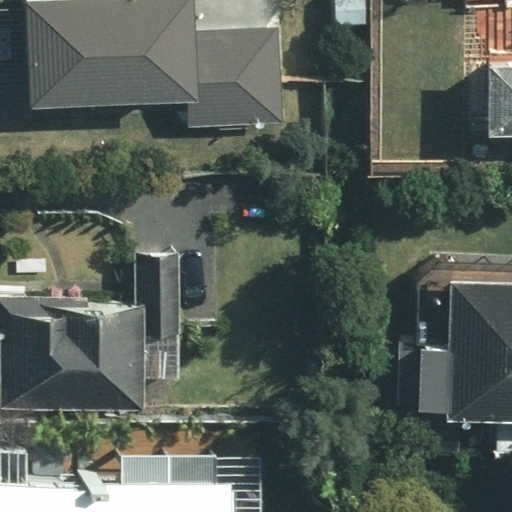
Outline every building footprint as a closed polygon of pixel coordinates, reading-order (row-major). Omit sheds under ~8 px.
[(13,0),(19,101),(175,92),(177,125),(277,119),(272,22),(184,26),(182,0),(13,0)] [(511,52),(478,52),(477,126),(511,126),(511,52)] [(0,406),(136,406),(136,368),(173,368),(173,246),(122,246),(122,292),(0,292),(0,406)] [(392,396),(435,397),(435,409),(511,411),(511,271),(438,269),(436,334),(394,333),(392,396)] [(0,511),(214,511),(215,471),(0,470),(0,511)]
